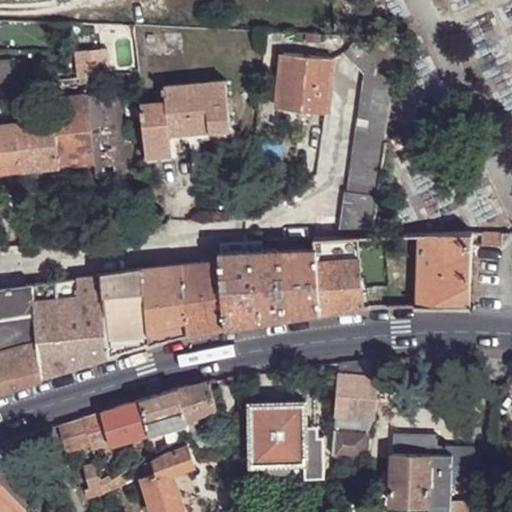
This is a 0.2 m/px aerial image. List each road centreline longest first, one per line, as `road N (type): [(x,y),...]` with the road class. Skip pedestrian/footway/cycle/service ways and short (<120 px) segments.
road 1 (secondary): [(511,333),(397,333),(228,352),(0,416)]
road 2 (residential): [(0,267),(257,230),(298,215),(332,177),(347,77)]
